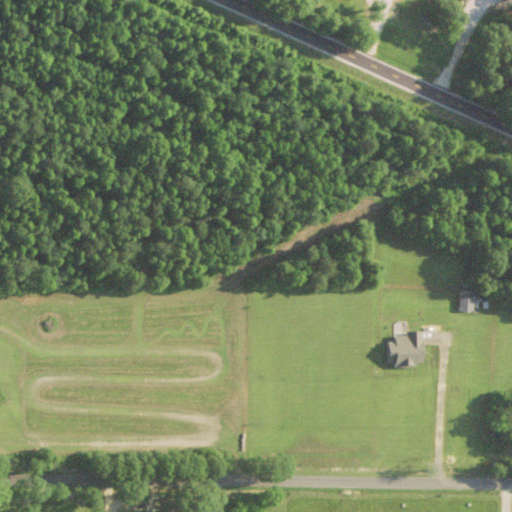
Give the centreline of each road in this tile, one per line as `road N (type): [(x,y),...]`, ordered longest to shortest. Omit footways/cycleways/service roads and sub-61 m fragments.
road 1 (residential): [(0,479),(511,483)]
road 2 (secondary): [(511,126),(231,0)]
